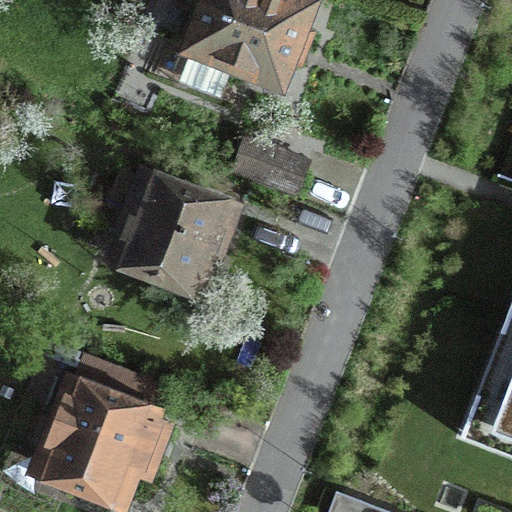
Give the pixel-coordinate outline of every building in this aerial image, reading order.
[(292,42),(306,48),(312,32),(298,26),(307,5),(294,0),(208,0),(190,46),(277,80),(286,58),(292,42)] [(306,161),(247,138),(236,167),(295,190),(306,161)] [(150,180),(147,178),(117,255),(199,287),(228,210),(185,193),(190,180),(155,167),(150,180)] [(511,454),(511,303),(478,393),(511,406),(511,409),(497,449),(511,454)] [(73,385),(41,467),(118,497),(128,470),(148,478),(169,424),(149,416),(150,415),(73,385)]
